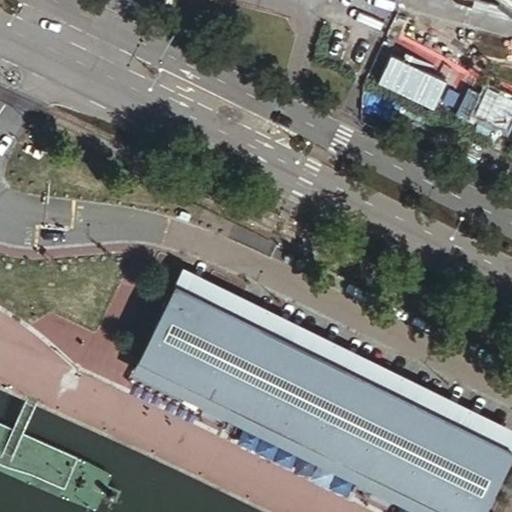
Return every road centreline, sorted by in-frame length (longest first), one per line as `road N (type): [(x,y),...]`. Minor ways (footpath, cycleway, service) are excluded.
road 1 (primary): [(0,37),(511,283)]
road 2 (tertiary): [(511,227),(46,0)]
